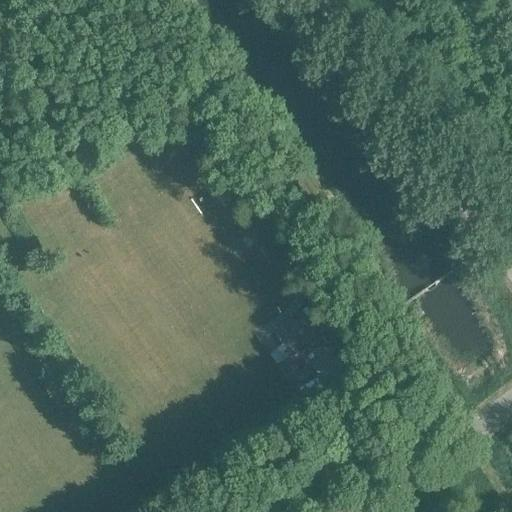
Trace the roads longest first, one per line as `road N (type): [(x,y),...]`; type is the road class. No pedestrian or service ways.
road 1 (unclassified): [(511,274),(320,0)]
road 2 (unclassified): [(361,511),(511,403)]
